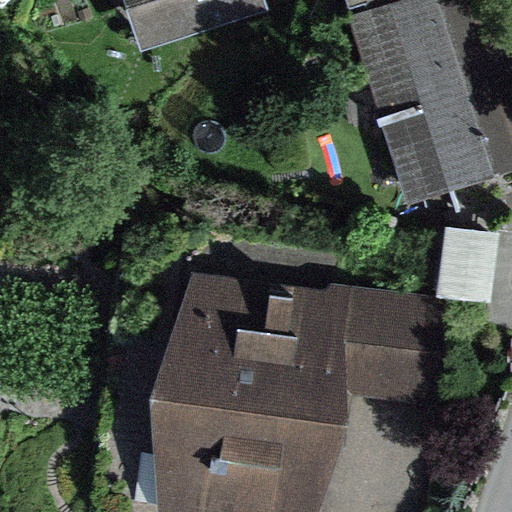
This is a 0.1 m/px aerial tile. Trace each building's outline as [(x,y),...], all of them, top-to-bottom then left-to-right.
[(125,0),(141,48),(269,8),(266,0),(125,0)] [(465,0),(473,22),(511,9),(511,8),(509,0),(348,0),(353,13),(395,0),(465,0)] [(348,15),(409,203),(511,169),(511,140),(473,22),(465,0),(395,0),(353,13),(348,15)] [(500,232),(445,224),(435,294),(491,302),(500,232)] [(149,394),(158,511),(319,511),(349,422),(347,393),(432,404),(437,300),(328,281),(325,289),(191,272),(149,394)]
